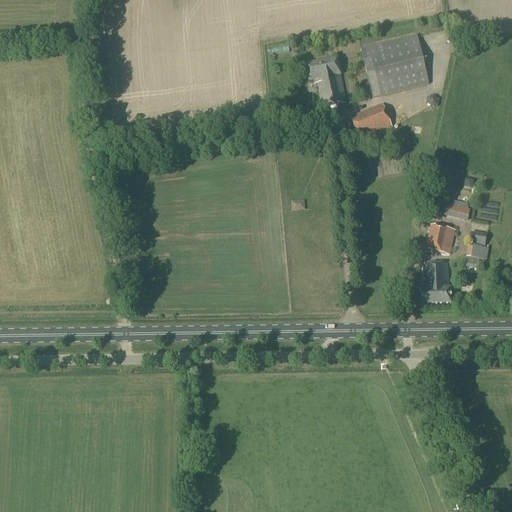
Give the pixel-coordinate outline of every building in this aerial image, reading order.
[(372,99),(429,86),(417,38),(361,51),(372,99)] [(340,77),(340,76),(337,60),(305,66),(308,83),(316,81),(322,110),(345,105),(340,77)] [(359,141),(391,128),(382,105),(349,119),(359,141)] [(402,153),(411,149),(403,129),(393,133),(402,153)] [(449,256),(455,232),(431,227),(425,251),(449,256)] [(484,249),(486,236),(470,233),(468,246),(465,258),(486,262),(489,249),(484,249)] [(448,290),(447,266),(423,267),(424,291),(422,291),(422,306),(451,305),(450,289),(448,290)]
